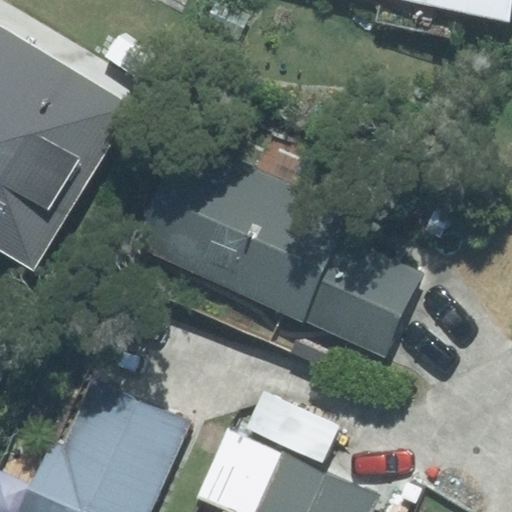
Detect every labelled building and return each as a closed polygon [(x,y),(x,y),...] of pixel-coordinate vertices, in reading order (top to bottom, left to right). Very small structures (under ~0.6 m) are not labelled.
[(511,0),(452,0),(511,12),(511,0)] [(0,15),(0,224),(70,264),(160,104),(0,15)] [(374,212),(207,141),(160,254),(405,357),(440,272),(363,240),(374,212)] [(173,511),(212,420),(113,379),(85,446),(73,440),(43,511),(173,511)] [(392,511),(400,495),(300,453),(274,511),(392,511)]
